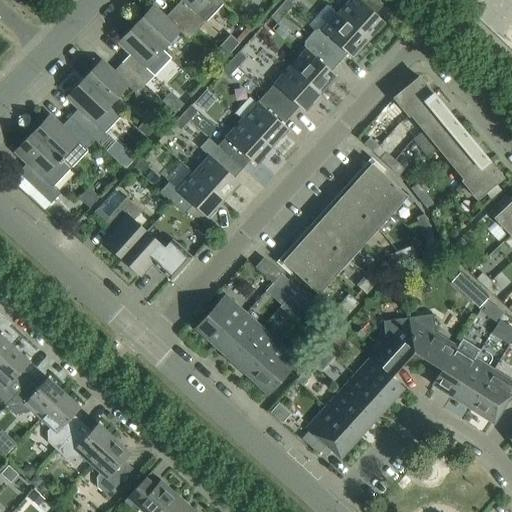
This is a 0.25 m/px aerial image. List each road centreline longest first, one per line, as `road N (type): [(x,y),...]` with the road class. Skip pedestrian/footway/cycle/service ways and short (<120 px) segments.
road 1 (residential): [(511,137),(447,60),(427,45),(411,51),(138,343)]
road 2 (residential): [(240,511),(0,289)]
road 3 (residential): [(328,508),(138,343)]
road 4 (residential): [(511,473),(449,417),(425,409),(328,508)]
road 5 (residential): [(138,343),(0,216)]
